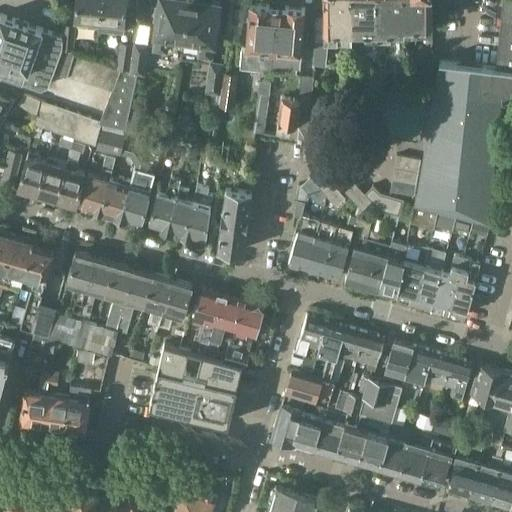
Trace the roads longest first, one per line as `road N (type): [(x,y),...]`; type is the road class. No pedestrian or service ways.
road 1 (residential): [(252,278),(0,206)]
road 2 (residential): [(251,447),(463,511)]
road 3 (residential): [(491,343),(298,291)]
road 4 (residential): [(251,447),(298,291)]
road 5 (residential): [(100,459),(251,447)]
road 6 (residential): [(252,278),(267,163),(291,165)]
